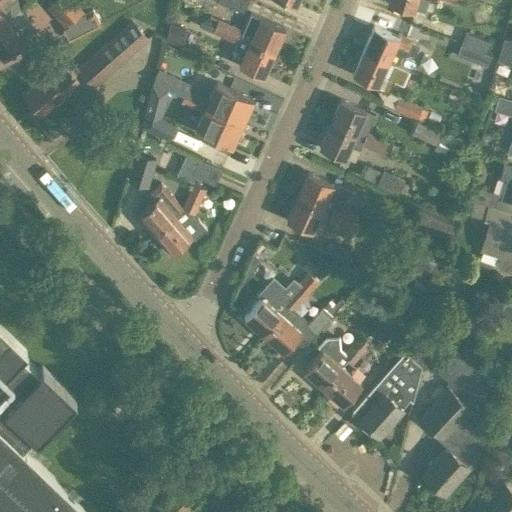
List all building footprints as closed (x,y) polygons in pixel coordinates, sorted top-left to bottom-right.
[(0,0),(0,23),(6,18),(1,12),(11,3),(8,0),(0,0)] [(69,40),(100,23),(93,8),(85,12),(82,9),(83,8),(75,0),(52,0),(47,5),(63,23),(61,24),(69,40)] [(216,0),(217,0),(243,11),(248,0),(207,0),(215,4),(216,0)] [(239,35),(274,50),(284,26),(250,11),(242,28),(239,35)] [(225,34),(230,22),(217,17),(212,28),(225,34)] [(15,49),(36,31),(27,21),(17,30),(6,18),(0,23),(0,52),(3,56),(12,48),(15,49)] [(54,105),(82,80),(84,83),(87,81),(93,87),(148,37),(132,20),(77,67),(75,64),(71,67),(59,54),(43,67),(47,71),(23,92),(41,112),(52,102),(54,105)] [(166,40),(178,43),(182,25),(170,22),(166,40)] [(230,22),(225,34),(237,40),(234,46),(243,51),(238,62),(263,74),(274,50),(239,35),(242,28),(230,22)] [(362,48),(397,63),(401,54),(403,55),(410,53),(414,54),(419,44),(411,40),(411,39),(399,33),(398,35),(373,24),(362,48)] [(486,51),(461,42),(456,54),(486,65),(491,54),(485,52),(486,51)] [(409,69),(397,63),(362,48),(351,72),(375,82),(374,85),(387,91),(392,79),(402,84),(409,69)] [(208,105),(241,121),(252,97),(228,86),(221,99),(212,95),(211,99),(211,98),(208,105)] [(193,104),(198,93),(186,87),(181,99),(193,104)] [(231,144),(241,121),(208,105),(211,98),(198,93),(193,104),(203,109),(194,128),(231,144)] [(511,98),(498,94),(493,108),(511,114),(511,98)] [(399,95),(393,107),(417,118),(422,105),(399,95)] [(330,120),(396,151),(399,145),(391,141),(367,131),(369,128),(358,123),(365,108),(340,97),(330,120)] [(169,140),(176,122),(145,109),(140,125),(169,140)] [(438,127),(417,118),(412,131),(432,140),(438,127)] [(131,120),(127,136),(136,139),(140,122),(131,120)] [(396,151),(330,120),(319,144),(344,155),(349,144),(359,149),(361,144),(386,155),(388,148),(396,151)] [(133,149),(120,137),(114,145),(126,156),(133,149)] [(155,158),(135,152),(127,177),(135,180),(146,184),(155,158)] [(213,182),(220,167),(199,157),(192,172),(213,182)] [(499,174),(498,178),(505,180),(500,194),(500,195),(511,198),(511,163),(503,161),(499,174)] [(375,184),(397,194),(405,178),(383,168),(375,184)] [(341,220),(347,208),(340,205),(348,187),(308,169),(297,193),(331,208),(328,214),(341,220)] [(154,230),(182,205),(160,181),(147,192),(147,202),(137,210),(154,230)] [(187,194),(198,199),(204,186),(193,181),(187,194)] [(470,196),(493,204),(497,192),(474,185),(470,196)] [(328,214),(331,208),(297,193),(286,217),(311,228),(317,216),(326,220),(328,214)] [(198,199),(187,194),(182,205),(154,230),(171,249),(190,233),(194,237),(206,226),(193,211),(198,199)] [(511,210),(493,204),(470,196),(470,198),(474,199),(470,211),(489,217),(480,246),(499,252),(496,261),(498,267),(511,271),(511,222),(509,222),(511,212),(511,210)] [(347,208),(341,220),(353,225),(359,213),(347,208)] [(414,223),(443,236),(450,221),(421,208),(414,223)] [(301,249),(309,255),(301,264),(302,265),(308,271),(308,270),(312,273),(326,253),(307,242),(301,249)] [(337,267),(340,260),(331,255),(327,262),(337,267)] [(428,260),(419,263),(422,274),(432,271),(428,260)] [(303,296),(319,278),(312,273),(308,270),(308,271),(302,265),(296,272),(302,277),(293,287),(303,296)] [(422,289),(425,283),(416,279),(413,284),(422,289)] [(279,292),(267,281),(259,290),(262,292),(245,312),(246,314),(244,317),(251,323),(254,320),(264,329),(289,302),(284,297),(291,290),(290,290),(285,285),(279,292)] [(371,291),(387,303),(394,294),(378,282),(371,291)] [(293,287),(290,290),(291,290),(284,297),(289,302),(264,329),(283,347),(301,326),(292,318),(297,311),(293,307),(303,296),(293,287)] [(511,310),(511,289),(498,305),(508,314),(511,310)] [(323,306),(308,323),(317,331),(332,314),(323,306)] [(448,321),(441,332),(459,343),(465,332),(448,321)] [(0,511),(92,511),(21,444),(33,432),(37,436),(76,396),(42,363),(38,368),(23,353),(27,348),(0,322),(0,511)] [(360,332),(351,342),(362,352),(371,342),(365,336),(360,332)] [(378,431),(402,404),(408,397),(412,400),(426,347),(421,342),(422,340),(417,335),(353,408),(378,431)] [(319,348),(304,366),(324,383),(342,363),(347,357),(348,356),(343,351),(340,348),(338,336),(326,337),(317,347),(319,348)] [(351,342),(343,351),(348,356),(347,357),(348,358),(353,362),(362,352),(351,342)] [(443,488),(466,462),(471,466),(478,458),(488,426),(475,414),(480,408),(474,401),(497,377),(461,355),(455,349),(437,369),(448,379),(445,382),(448,384),(420,413),(423,416),(419,421),(445,444),(422,470),(443,488)] [(342,363),(324,383),(344,401),(361,381),(342,364),(342,363)] [(511,376),(507,373),(501,393),(511,397),(511,376)] [(393,441),(387,448),(395,455),(400,447),(393,441)] [(511,487),(509,485),(501,478),(476,506),(480,510),(477,511),(508,511),(511,509),(511,510),(511,487)]
